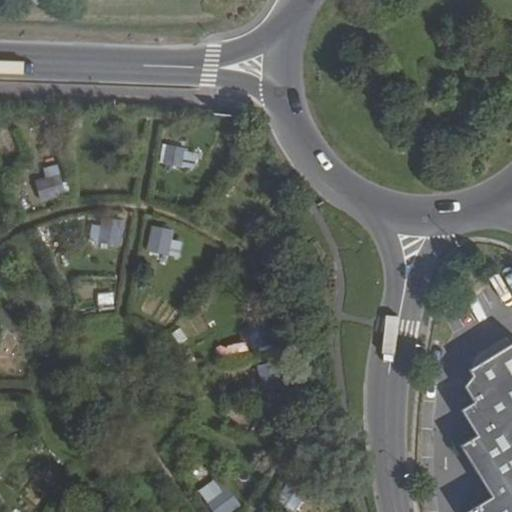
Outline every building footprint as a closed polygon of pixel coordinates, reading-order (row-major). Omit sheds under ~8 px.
[(137,140),(118,138),(114,162),(133,166),(137,140)] [(189,142),(169,138),(164,163),(184,167),(189,142)] [(61,176),(36,183),(42,202),(66,195),(61,176)] [(225,202),(214,219),(236,233),(246,215),(225,202)] [(124,222),(104,219),(100,243),(119,247),(124,222)] [(173,231),(154,228),(149,253),(169,256),(173,231)] [(266,319),(247,327),(256,350),(274,343),(266,319)] [(247,335),(229,342),(233,354),(251,347),(247,335)] [(511,511),(511,347),(472,372),(478,381),(467,387),(478,404),(465,412),(481,438),(464,448),(496,499),(474,511),(511,511)] [(278,363),(259,367),(264,391),(283,387),(278,363)] [(295,511),(308,492),(291,481),(277,503),(291,511),(295,511)] [(231,511),(241,505),(228,489),(209,505),(213,511),(231,511)]
